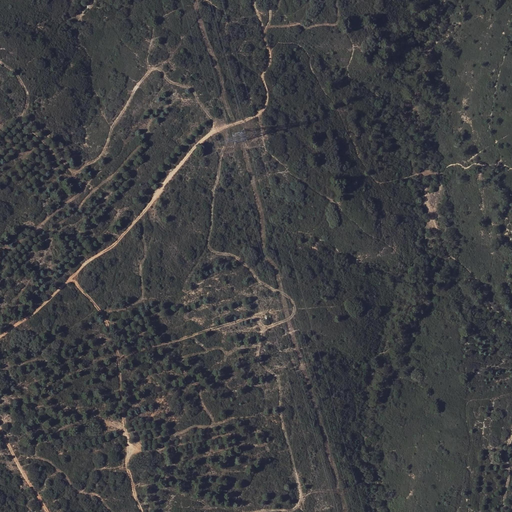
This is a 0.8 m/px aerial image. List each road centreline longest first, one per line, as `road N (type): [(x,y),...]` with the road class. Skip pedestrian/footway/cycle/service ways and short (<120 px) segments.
road 1 (track): [(0,338),(105,249),(203,135),(257,112),(269,45),(254,0)]
road 2 (track): [(141,511),(127,468),(113,338),(69,276)]
